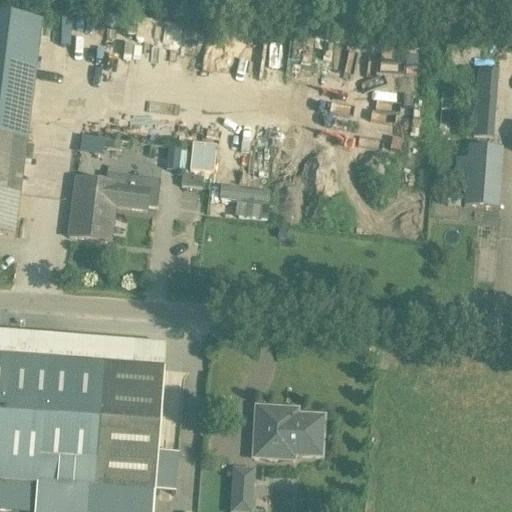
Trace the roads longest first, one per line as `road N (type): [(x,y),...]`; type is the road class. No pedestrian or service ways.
road 1 (unclassified): [(511,338),(0,301)]
road 2 (unknown): [(201,316),(189,511)]
